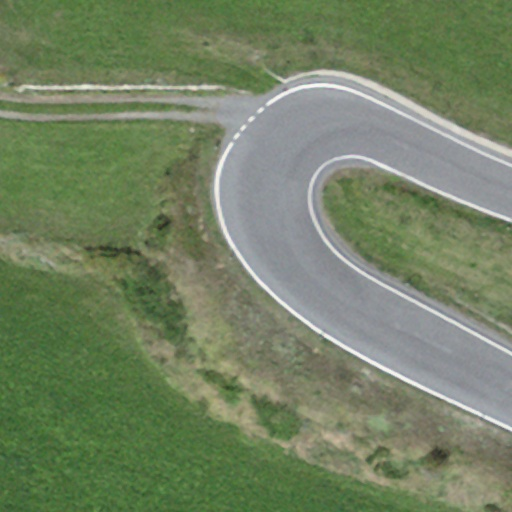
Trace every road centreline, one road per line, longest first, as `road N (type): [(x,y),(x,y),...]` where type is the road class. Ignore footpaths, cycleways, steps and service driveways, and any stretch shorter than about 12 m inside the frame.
road 1 (tertiary): [(511,389),(421,345),(300,267),(278,240),(265,179),(284,143),(305,124),(327,119),(511,191)]
road 2 (track): [(0,105),(40,109),(130,93),(254,111),(284,143)]
